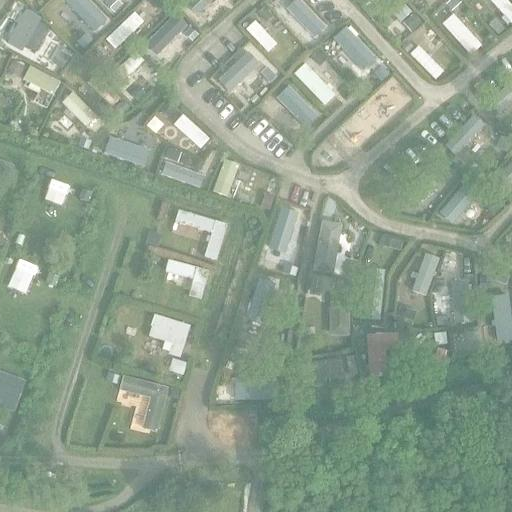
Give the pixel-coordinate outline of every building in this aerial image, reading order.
[(116,9),(107,0),(84,0),(94,11),(98,8),(107,17),(116,9)] [(189,0),(187,2),(196,11),(206,0),(189,0)] [(379,0),(400,23),(411,13),(399,0),(379,0)] [(489,0),(511,24),(511,22),(511,7),(505,0),(489,0)] [(13,13),(0,1),(0,16),(5,21),(13,13)] [(87,27),(62,1),(53,9),(68,25),(64,29),(74,40),(87,27)] [(282,20),(306,44),(315,36),(306,27),(310,24),(303,17),(300,21),(291,12),(282,20)] [(442,25),(470,55),(481,46),(462,25),(466,22),(457,12),(454,15),(453,15),(442,25)] [(28,15),(11,45),(22,50),(38,21),(28,15)] [(173,15),(149,40),(159,49),(183,25),(173,15)] [(246,30),(267,53),(276,44),(264,31),(266,29),(262,24),(259,27),(254,22),(246,30)] [(334,36),(357,62),(366,54),(354,40),(358,36),(348,24),(334,36)] [(228,35),(204,56),(212,64),(218,58),(221,62),(229,55),(226,51),(235,43),(228,35)] [(409,55),(435,80),(443,72),(418,46),(409,55)] [(135,53),(110,76),(119,85),(134,71),(136,74),(141,69),(138,66),(143,61),(135,53)] [(258,61),(229,88),(238,97),(252,84),(256,88),(265,79),(261,74),(266,70),(258,61)] [(293,74),(324,105),(335,95),(304,64),(293,74)] [(60,82),(29,67),(23,80),(30,84),(27,88),(37,94),(39,89),(53,96),(60,82)] [(87,83),(112,108),(120,100),(95,75),(87,83)] [(511,80),(485,105),(493,114),(511,97),(511,96),(511,80)] [(266,101),(293,128),(302,119),(288,105),(292,101),(284,94),(280,98),(275,92),(266,101)] [(96,117),(72,93),(62,103),(67,109),(62,114),(70,121),(74,117),(85,128),(96,117)] [(259,109),(239,129),(249,140),(270,120),(259,109)] [(173,125),(200,149),(209,139),(182,115),(173,125)] [(472,116),(444,148),(455,157),(483,126),(472,116)] [(103,154),(133,164),(137,152),(106,143),(103,154)] [(0,176),(8,180),(14,167),(0,160),(0,176)] [(212,192),(226,197),(238,165),(224,160),(212,192)] [(511,161),(496,178),(508,190),(511,185),(511,161)] [(194,186),(198,176),(165,164),(161,175),(194,186)] [(424,167),(405,189),(414,197),(424,185),(429,189),(435,182),(430,178),(433,175),(424,167)] [(467,181),(441,212),(453,221),(478,190),(467,181)] [(65,217),(31,207),(27,218),(62,229),(65,217)] [(226,225),(178,211),(175,223),(210,233),(203,257),(216,261),(226,225)] [(274,221),(268,253),(282,256),(289,224),(274,221)] [(321,221),(312,271),(333,275),(341,225),(321,221)] [(208,271),(168,261),(165,272),(193,280),(189,297),(200,300),(208,271)] [(424,299),(435,270),(423,265),(417,282),(412,281),(410,285),(415,287),(412,295),(424,299)] [(270,267),(263,298),(274,300),(279,280),(284,281),(286,273),(281,272),(281,270),(270,267)] [(323,290),(323,274),(311,274),(311,290),(323,290)] [(478,285),(477,296),(508,298),(509,287),(493,286),(493,279),(480,278),(479,285),(478,285)] [(369,314),(381,315),(384,281),(371,280),(369,314)] [(329,337),(349,337),(349,282),(330,282),(329,337)] [(457,325),(469,324),(468,291),(455,291),(455,293),(452,293),(452,304),(456,304),(457,325)] [(255,309),(247,339),(258,342),(264,323),(269,324),(272,316),(267,314),(267,313),(255,309)] [(189,326),(153,315),(150,327),(151,327),(148,337),(171,344),(168,355),(179,358),(189,326)] [(508,321),(477,326),(479,338),(484,338),(485,343),(494,342),(493,336),(510,334),(508,321)] [(388,344),(392,367),(401,365),(400,357),(405,356),(405,355),(406,354),(405,349),(403,349),(401,337),(389,339),(390,344),(388,344)] [(356,350),(358,361),(380,356),(378,346),(356,350)] [(186,363),(172,359),(168,372),(173,373),(171,379),(181,382),(186,363)] [(299,366),(302,385),(343,377),(340,359),(299,366)] [(242,364),(241,378),(283,380),(283,366),(242,364)] [(25,382),(0,372),(0,400),(1,401),(0,402),(0,407),(14,412),(25,382)] [(169,387),(132,378),(129,390),(166,399),(169,387)]
